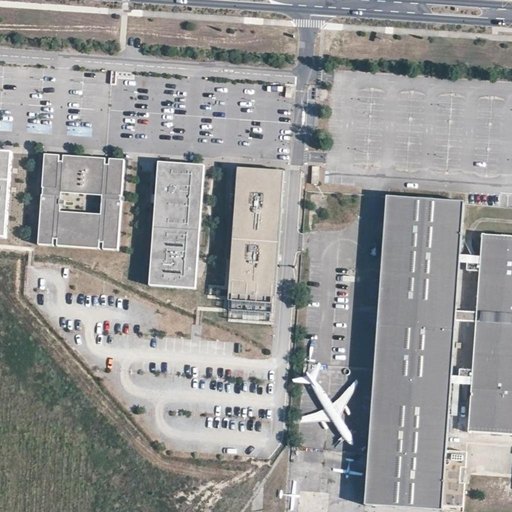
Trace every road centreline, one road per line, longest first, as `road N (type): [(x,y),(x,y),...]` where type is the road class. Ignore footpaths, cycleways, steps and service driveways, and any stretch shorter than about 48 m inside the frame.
road 1 (secondary): [(158,0),(390,14)]
road 2 (secondary): [(390,14),(511,22)]
